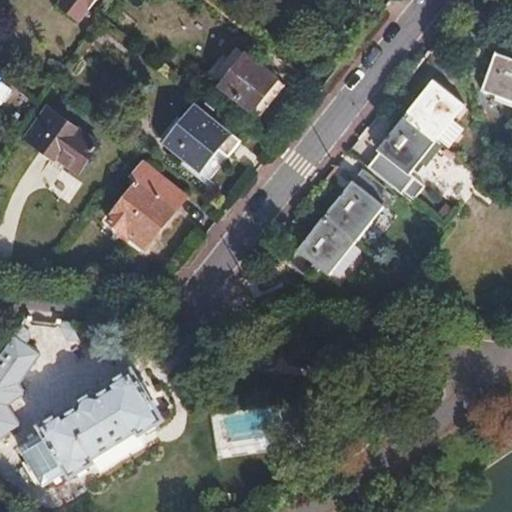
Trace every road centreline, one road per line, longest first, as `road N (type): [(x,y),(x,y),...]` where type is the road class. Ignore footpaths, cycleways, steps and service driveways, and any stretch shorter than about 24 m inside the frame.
road 1 (residential): [(168,322),(433,0)]
road 2 (residential): [(511,356),(168,322)]
road 3 (residential): [(511,361),(305,511)]
road 4 (residential): [(168,322),(0,301)]
